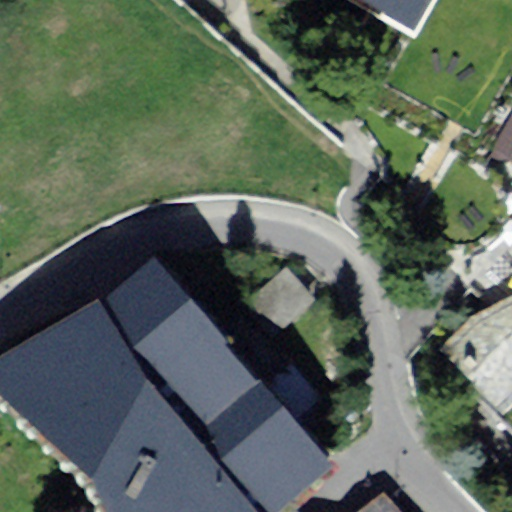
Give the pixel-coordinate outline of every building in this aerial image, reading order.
[(330,0),(411,46),(437,0),(330,0)] [(162,230),(92,288),(82,278),(0,328),(0,377),(70,494),(81,511),(277,511),(271,499),(339,443),(162,230)] [(500,387),(511,375),(511,260),(506,257),(445,321),(500,387)] [(511,375),(500,387),(479,408),(511,440),(511,375)] [(394,511),(368,487),(344,511),(394,511)]
